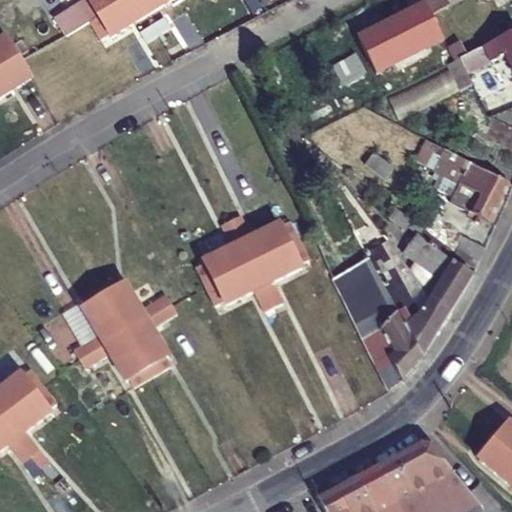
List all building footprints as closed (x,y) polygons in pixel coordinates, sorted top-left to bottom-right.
[(126,0),(80,0),(76,3),(88,23),(126,0)] [(136,0),(126,0),(88,23),(99,41),(108,36),(109,39),(136,24),(150,47),(161,40),(136,0)] [(136,0),(161,40),(172,34),(158,10),(174,0),(136,0)] [(67,39),(82,30),(70,9),(55,17),(67,39)] [(511,36),(458,63),(466,80),(506,60),(511,71),(511,36)] [(0,72),(17,62),(3,40),(0,41),(0,72)] [(497,78),(502,88),(511,84),(511,71),(506,60),(466,80),(473,89),(497,78)] [(17,62),(0,72),(0,101),(30,83),(18,65),(17,62)] [(466,80),(458,63),(437,73),(461,121),(511,99),(511,84),(502,88),(477,100),(473,89),(466,80)] [(497,78),(473,89),(477,100),(502,88),(497,78)] [(510,187),(428,143),(417,163),(439,176),(434,186),(453,197),(450,204),(489,226),(510,187)] [(367,166),(386,182),(394,172),(375,156),(367,166)] [(249,267),(299,242),(289,222),(280,226),(278,222),(249,236),(236,211),(224,218),(249,267)] [(249,267),(224,218),(212,224),(225,250),(197,264),(199,268),(189,272),(199,292),(249,267)] [(417,268),(412,273),(433,300),(450,311),(471,276),(418,239),(406,257),(417,268)] [(461,240),(455,250),(476,262),(482,251),(461,240)] [(433,300),(412,273),(388,241),(365,254),(421,358),(450,311),(433,300)] [(249,267),(273,316),(284,309),(272,284),(301,269),(299,265),(308,260),(299,242),(249,267)] [(424,364),(421,358),(365,254),(353,261),(355,267),(335,278),(390,395),(424,364)] [(273,316),(249,267),(199,292),(209,311),(217,307),(219,310),(247,295),(260,322),(273,316)] [(121,329),(167,300),(161,290),(136,304),(121,279),(118,280),(114,274),(95,285),(121,329)] [(121,329),(95,285),(76,297),(81,304),(77,307),(93,332),(68,347),(75,357),(121,329)] [(121,329),(147,373),(166,362),(161,354),(165,351),(150,327),(174,312),(167,300),(121,329)] [(121,329),(75,357),(81,368),(106,353),(122,379),(124,377),(128,385),(147,373),(121,329)] [(0,417),(1,418),(40,387),(27,370),(19,376),(18,374),(0,387),(0,417)] [(1,418),(33,460),(42,453),(25,431),(48,414),(45,410),(53,404),(40,387),(1,418)] [(33,460),(1,418),(0,418),(0,450),(4,447),(21,469),(33,460)] [(511,444),(507,440),(493,455),(511,473),(511,444)] [(453,445),(426,455),(450,511),(500,511),(503,511),(453,445)] [(450,511),(426,455),(402,466),(421,511),(450,511)] [(421,511),(402,466),(384,473),(401,511),(421,511)] [(401,511),(384,473),(366,481),(379,511),(401,511)] [(379,511),(366,481),(345,489),(355,511),(379,511)]
